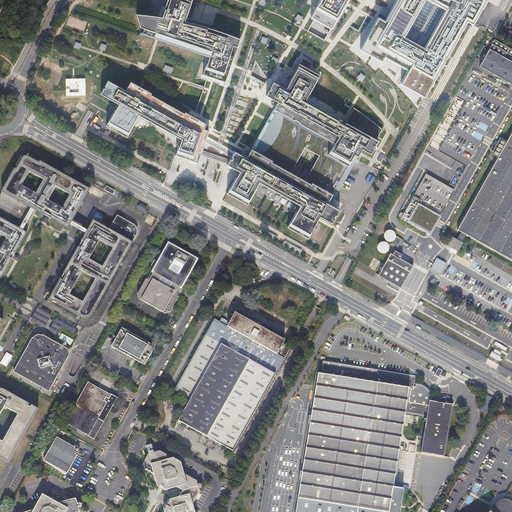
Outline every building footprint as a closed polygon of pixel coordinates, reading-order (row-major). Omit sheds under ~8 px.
[(142,18),(135,17),(139,30),(143,31),(141,36),(140,35),(139,37),(142,38),(143,37),(163,44),(163,45),(208,60),(206,66),(202,77),(224,85),(233,59),(229,58),(232,48),(236,50),(239,42),(231,39),(223,36),(210,31),(202,29),(194,27),(183,24),(185,20),(192,0),(167,0),(163,13),(164,13),(161,20),(154,19),(148,18),(142,18)] [(318,0),(320,1),(310,20),(331,32),(348,0),(318,0)] [(401,84),(427,98),(468,22),(474,25),(487,1),(486,0),(396,0),(385,20),(378,16),(360,49),(383,62),(385,58),(408,70),(401,84)] [(298,14),(295,20),(300,23),(304,18),(298,14)] [(163,71),(172,74),(174,67),(165,65),(163,71)] [(265,98),(277,105),(273,113),(303,129),(333,146),(327,158),(348,169),(353,160),(352,160),(354,157),(357,159),(361,151),(370,156),(373,150),(372,150),(373,148),(374,149),(378,143),(376,142),(382,132),(377,128),(373,125),(368,121),(361,116),(353,110),(344,126),(340,124),(341,123),(305,103),(308,97),(319,78),(298,66),(288,85),(288,86),(285,92),(273,85),(265,98)] [(116,89),(107,84),(104,90),(105,90),(104,92),(103,91),(100,97),(118,107),(115,113),(114,113),(105,129),(126,141),(135,124),(134,124),(138,118),(181,142),(179,149),(178,149),(175,158),(197,166),(208,134),(203,132),(205,127),(184,115),(184,117),(150,98),(150,96),(130,85),(125,94),(120,91),(116,89)] [(327,206),(348,169),(327,158),(333,146),(303,129),(273,113),(246,161),(327,206)] [(511,129),(501,150),(499,149),(502,144),(497,141),(494,147),(491,146),(489,149),(496,153),(497,151),(499,153),(457,229),(461,231),(457,239),(452,236),(447,245),(453,248),(458,251),(463,242),(462,241),(465,237),(466,234),(511,259),(511,129)] [(378,152),(375,157),(381,161),(384,156),(378,152)] [(28,153),(25,154),(23,157),(24,158),(19,163),(19,165),(18,167),(3,194),(38,210),(41,211),(47,215),(47,216),(46,217),(48,218),(51,220),(51,219),(52,218),(55,220),(70,228),(72,224),(72,223),(74,220),(76,215),(87,196),(89,193),(92,188),(40,159),(40,158),(33,156),(32,154),(30,153),(28,153)] [(234,154),(227,168),(239,174),(236,180),(235,180),(226,196),(247,208),(253,197),(254,194),(255,192),(255,191),(259,185),(300,208),(297,215),(296,214),(294,218),(294,217),(287,230),(308,241),(317,225),(316,225),(319,219),(332,226),(335,220),(334,219),(335,218),(336,218),(339,212),(327,206),(246,161),(234,154)] [(115,195),(118,191),(109,186),(107,190),(115,195)] [(104,193),(99,202),(105,205),(109,196),(104,193)] [(29,230),(30,231),(34,218),(38,210),(3,194),(0,206),(0,274),(4,277),(15,257),(16,258),(17,256),(19,254),(16,252),(29,230)] [(432,235),(442,212),(413,199),(406,214),(401,212),(397,219),(432,235)] [(141,228),(141,226),(139,224),(121,214),(114,228),(96,219),(94,223),(90,229),(88,233),(87,232),(83,240),(81,240),(80,243),(79,245),(81,246),(66,273),(63,271),(61,275),(60,277),(62,277),(50,298),(80,315),(86,317),(88,318),(90,318),(92,315),(96,309),(111,283),(116,273),(134,241),(139,233),(140,231),(141,230),(141,228)] [(79,227),(87,232),(88,233),(90,229),(81,224),(74,220),(72,223),(72,224),(79,227)] [(384,239),(383,238),(378,249),(388,253),(392,244),(399,247),(402,238),(396,236),(398,232),(388,228),(384,239)] [(152,274),(183,292),(200,263),(169,246),(152,274)] [(379,277),(401,289),(412,269),(399,262),(401,259),(396,256),(394,259),(390,257),(379,277)] [(446,263),(436,258),(430,269),(440,274),(446,263)] [(53,321),(57,314),(43,306),(35,320),(40,323),(49,328),(53,321)] [(311,329),(320,311),(315,308),(305,327),(304,339),(310,339),(311,329)] [(276,355),(281,345),(284,340),(259,326),(238,315),(235,313),(231,321),(227,328),(276,355)] [(61,316),(58,321),(65,325),(79,332),(81,330),(82,328),(61,316)] [(227,328),(214,320),(205,335),(221,344),(276,375),(284,359),(276,355),(227,328)] [(61,334),(65,325),(58,321),(54,330),(61,334)] [(38,333),(37,334),(35,335),(34,337),(35,338),(25,357),(17,371),(22,374),(30,378),(30,377),(34,379),(33,381),(52,390),(56,383),(53,382),(53,380),(60,369),(62,368),(64,370),(71,358),(72,355),(73,352),(71,348),(67,346),(68,343),(67,342),(65,345),(46,335),(47,333),(44,332),(42,332),(40,332),(38,333)] [(110,351),(142,370),(153,350),(121,332),(110,351)] [(175,389),(191,398),(221,344),(205,335),(175,389)] [(281,345),(276,355),(284,359),(292,346),(287,343),(284,347),(281,345)] [(276,375),(221,344),(191,398),(179,420),(232,451),(276,375)] [(500,360),(503,352),(494,349),(491,357),(500,360)] [(296,498),(294,511),(399,511),(403,487),(393,485),(404,414),(426,417),(421,453),(443,457),(451,405),(445,405),(446,399),(444,399),(443,399),(442,399),(441,399),(440,399),(437,400),(436,401),(435,401),(435,402),(430,401),(430,399),(430,397),(429,395),(427,391),(425,389),(423,387),(420,385),(417,385),(415,384),(414,384),(413,384),(414,377),(323,362),(321,374),(316,373),(296,498)] [(66,422),(95,439),(118,398),(89,381),(66,422)] [(0,456),(8,461),(38,409),(0,386),(0,456)] [(78,448),(78,449),(77,449),(76,449),(76,447),(58,437),(45,460),(69,473),(79,455),(77,454),(78,453),(79,453),(80,453),(81,452),(81,451),(81,450),(80,449),(79,448),(78,448)] [(195,511),(195,507),(194,504),(199,495),(200,492),(200,491),(200,487),(201,487),(202,485),(202,483),(198,484),(197,481),(191,477),(185,473),(182,465),(181,462),(174,457),(168,459),(167,454),(161,450),(152,453),(151,450),(150,449),(149,449),(148,449),(148,451),(149,454),(145,460),(152,463),(154,474),(158,476),(159,477),(159,480),(162,482),(161,485),(165,486),(166,484),(168,486),(173,485),(177,487),(183,490),(179,497),(178,500),(173,501),(171,505),(168,503),(167,506),(169,508),(168,510),(168,511),(195,511)] [(166,490),(177,487),(173,485),(168,486),(166,484),(165,486),(161,485),(162,482),(159,480),(159,477),(158,476),(154,474),(158,486),(161,488),(166,490)] [(79,511),(78,508),(81,507),(83,504),(80,503),(78,504),(76,498),(59,503),(43,495),(34,510),(26,511),(79,511)] [(178,500),(179,497),(168,500),(166,503),(163,508),(164,511),(168,511),(168,510),(169,508),(167,506),(168,503),(171,505),(173,501),(178,500)] [(493,511),(492,508),(485,511),(511,511),(511,501),(511,500),(508,499),(505,498),(502,498),(499,500),(497,502),(495,504),(495,507),(495,509),(495,511),(493,511)]
